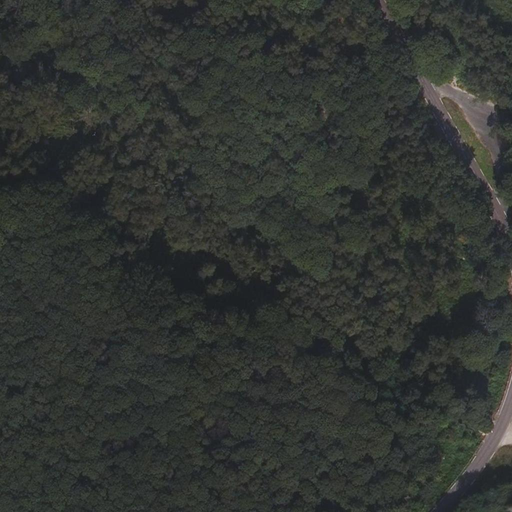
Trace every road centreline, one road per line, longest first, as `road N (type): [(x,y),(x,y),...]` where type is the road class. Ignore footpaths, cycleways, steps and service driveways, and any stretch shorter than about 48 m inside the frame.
road 1 (tertiary): [(373,0),(511,254)]
road 2 (tertiary): [(511,398),(497,435),(440,511)]
